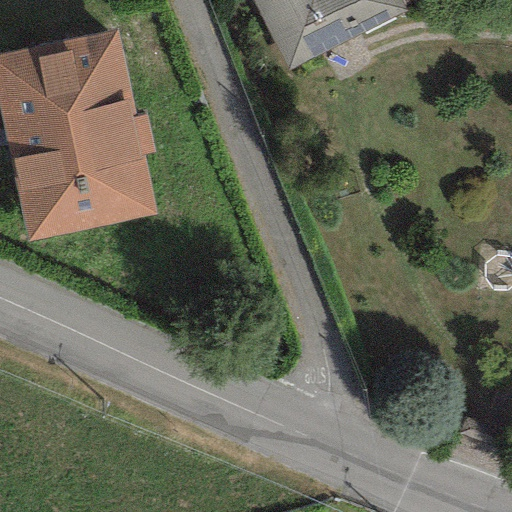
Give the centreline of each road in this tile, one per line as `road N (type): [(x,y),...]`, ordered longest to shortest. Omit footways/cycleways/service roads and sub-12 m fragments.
road 1 (residential): [(311,441),(322,336),(190,0)]
road 2 (residential): [(0,306),(311,441)]
road 3 (residential): [(311,441),(503,511)]
